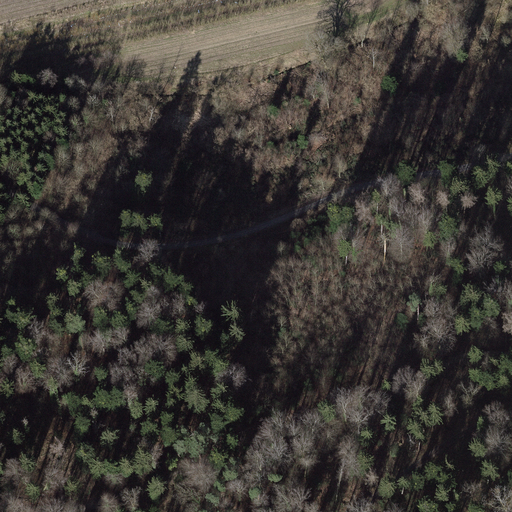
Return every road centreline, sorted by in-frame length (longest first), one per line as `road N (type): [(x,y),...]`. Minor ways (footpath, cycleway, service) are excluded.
road 1 (track): [(511,153),(350,191),(235,237),(181,249),(106,240),(0,186)]
road 2 (track): [(0,509),(105,502),(435,366),(511,356)]
road 3 (track): [(354,511),(464,432),(511,412)]
